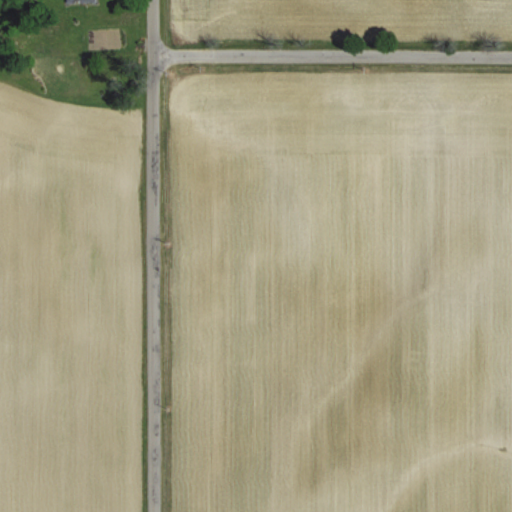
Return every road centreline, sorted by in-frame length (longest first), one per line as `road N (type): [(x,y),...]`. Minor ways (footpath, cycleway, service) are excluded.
road 1 (residential): [(152,511),(151,0)]
road 2 (residential): [(151,55),(511,56)]
